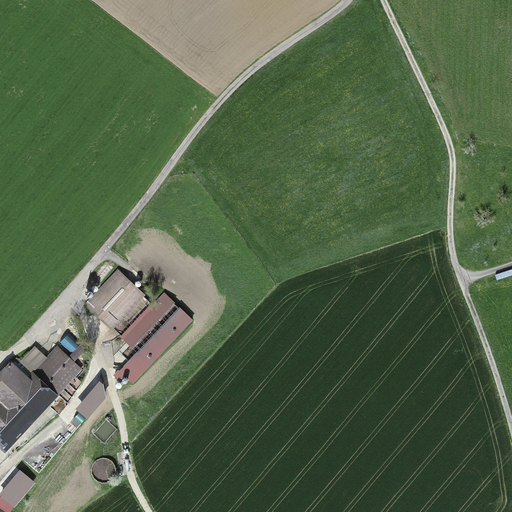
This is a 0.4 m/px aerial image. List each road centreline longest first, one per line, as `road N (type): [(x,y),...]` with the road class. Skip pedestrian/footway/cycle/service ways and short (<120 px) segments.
road 1 (track): [(0,360),(71,294),(215,105),(347,0)]
road 2 (track): [(383,0),(449,144),(451,247),(511,428)]
road 3 (track): [(147,511),(129,474),(115,395),(71,294)]
